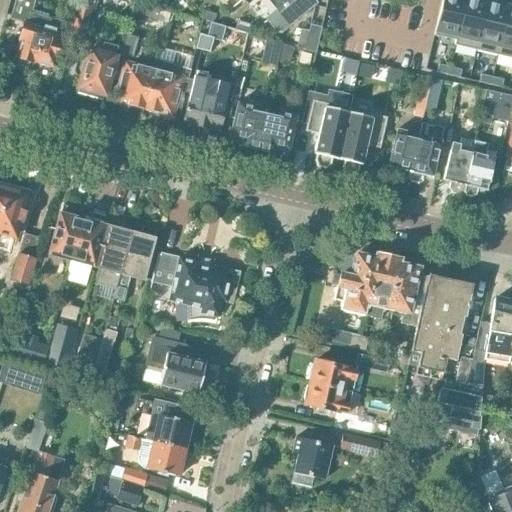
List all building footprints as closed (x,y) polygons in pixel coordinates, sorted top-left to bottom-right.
[(32,10),(35,0),(14,0),(9,18),(23,22),(18,40),(19,40),(14,57),(34,63),(34,61),(53,67),(63,32),(69,34),(72,24),(66,23),(46,17),(47,14),(32,10)] [(95,10),(97,0),(78,0),(69,35),(83,38),(91,9),(95,10)] [(318,3),(315,0),(269,0),(276,9),(266,18),(276,31),(283,32),(318,3)] [(456,41),(465,0),(442,0),(434,35),(455,40),(456,41)] [(476,50),(487,2),(478,0),(465,0),(456,41),(455,40),(454,45),(455,45),(476,50)] [(497,55),(508,7),(487,2),(476,50),(497,55)] [(511,7),(508,7),(497,55),(511,58),(511,7)] [(204,10),(201,19),(210,22),(214,23),(216,14),(204,10)] [(238,21),(235,30),(247,33),(250,24),(238,21)] [(199,33),(195,48),(209,52),(213,39),(221,41),(225,27),(214,23),(210,22),(207,35),(199,33)] [(322,27),(310,24),(305,50),(316,52),(322,27)] [(126,34),(121,54),(133,57),(138,37),(126,34)] [(104,39),(100,53),(89,50),(86,61),(80,60),(77,62),(74,72),(75,75),(81,77),(78,87),(103,95),(115,54),(118,44),(104,39)] [(282,43),(281,47),(277,62),(289,65),(294,47),(282,43)] [(153,71),(143,109),(171,117),(178,90),(190,92),(193,80),(187,78),(189,71),(184,69),(184,68),(156,61),(153,71)] [(143,109),(153,71),(125,63),(115,102),(143,109)] [(436,72),(448,75),(450,67),(438,64),(436,72)] [(461,70),(450,67),(448,75),(459,78),(461,70)] [(490,85),(492,77),(480,74),(478,82),(490,85)] [(492,77),(490,85),(501,87),(503,80),(492,77)] [(228,88),(193,80),(190,92),(183,123),(193,125),(192,131),(193,134),(203,136),(206,134),(208,128),(218,131),(228,88)] [(429,86),(429,85),(421,83),(415,109),(423,111),(429,86)] [(429,86),(423,111),(433,113),(439,88),(429,86)] [(457,86),(454,102),(467,105),(471,90),(457,86)] [(505,124),(506,125),(510,109),(511,97),(511,96),(485,90),(480,113),(478,122),(490,124),(492,118),(506,121),(505,124)] [(332,158),(338,159),(349,112),(327,107),(328,104),(312,100),(305,131),(318,134),(313,154),(316,154),(315,161),(317,166),(326,168),(330,164),(332,158)] [(252,106),(237,103),(236,107),(228,142),(230,147),(236,149),(241,146),(257,149),(265,114),(251,111),(252,106)] [(370,117),(349,112),(338,159),(344,161),(342,167),(345,173),(353,175),(358,171),(360,164),(362,165),(367,145),(379,148),(387,118),(371,114),(370,117)] [(279,117),(265,114),(257,149),(272,153),(275,157),(281,158),(286,155),(295,116),(281,113),(279,117)] [(408,178),(416,140),(403,137),(405,131),(396,129),(388,167),(395,168),(394,173),(397,179),(403,180),(408,178)] [(430,143),(416,140),(408,178),(411,182),(417,183),(422,181),(423,175),(430,177),(439,140),(431,138),(430,143)] [(474,140),(471,154),(463,191),(465,196),(471,197),(476,194),(477,189),(485,191),(494,153),(487,151),(488,144),(474,140)] [(463,191),(471,154),(459,151),(460,145),(451,142),(443,180),(450,182),(449,187),(451,192),(457,194),(463,191)] [(22,225),(26,209),(21,207),(25,195),(0,188),(0,239),(9,242),(11,235),(14,236),(17,223),(22,225)] [(70,260),(81,219),(72,217),(74,208),(62,205),(60,213),(58,213),(47,254),(70,260)] [(103,225),(102,225),(104,216),(92,213),(89,221),(81,219),(70,260),(98,267),(103,247),(97,245),(103,225)] [(96,283),(115,289),(120,273),(131,233),(122,230),(124,222),(112,218),(110,227),(109,227),(103,247),(98,267),(100,268),(96,283)] [(120,273),(115,289),(113,298),(123,301),(129,276),(142,280),(153,239),(152,238),(154,230),(142,226),(139,235),(131,233),(120,273)] [(44,241),(25,235),(9,281),(28,287),(44,241)] [(391,286),(397,264),(399,256),(377,251),(375,259),(377,259),(364,316),(379,319),(382,307),(393,309),(398,288),(391,286)] [(377,259),(375,259),(355,254),(355,255),(339,252),(335,270),(341,271),(340,275),(337,285),(336,285),(333,299),(342,301),(340,310),(364,316),(377,259)] [(179,259),(158,254),(152,280),(173,285),(169,300),(185,304),(186,323),(193,321),(198,321),(205,321),(212,322),(213,315),(217,316),(221,300),(223,301),(229,279),(212,274),(212,271),(208,270),(210,262),(200,260),(199,268),(196,267),(196,263),(179,259)] [(398,288),(393,309),(403,312),(400,323),(416,326),(427,277),(416,274),(417,268),(397,264),(391,286),(398,288)] [(428,274),(427,277),(416,326),(412,344),(411,351),(407,365),(417,367),(429,370),(450,279),(428,274)] [(450,279),(429,370),(441,373),(446,353),(455,355),(460,335),(458,335),(463,317),(465,317),(473,284),(450,279)] [(474,351),(472,358),(473,359),(467,385),(482,389),(484,359),(509,363),(509,358),(508,357),(511,337),(511,303),(510,303),(508,299),(499,297),(496,299),(494,298),(489,323),(479,322),(474,351)] [(43,312),(40,325),(49,327),(52,314),(43,312)] [(108,316),(106,325),(115,328),(117,318),(108,316)] [(346,340),(347,329),(322,327),(320,337),(346,340)] [(133,330),(126,328),(122,342),(129,344),(133,330)] [(105,329),(91,379),(107,383),(111,372),(105,370),(116,333),(105,329)] [(56,330),(48,363),(67,368),(76,336),(56,330)] [(49,345),(37,342),(39,337),(27,333),(25,339),(14,336),(8,356),(43,365),(49,345)] [(91,376),(101,340),(84,334),(72,371),(91,376)] [(348,347),(356,349),(359,336),(351,334),(348,347)] [(359,336),(356,349),(365,350),(367,338),(359,336)] [(161,376),(157,391),(195,401),(196,393),(201,394),(206,373),(202,372),(203,367),(187,363),(190,354),(151,343),(143,371),(161,376)] [(410,351),(402,349),(399,363),(407,365),(410,351)] [(472,358),(474,351),(473,351),(471,360),(459,357),(455,376),(454,382),(459,383),(467,385),(473,359),(472,358)] [(309,382),(352,392),(354,380),(356,371),(357,367),(386,373),(389,361),(357,353),(355,363),(328,358),(326,364),(314,361),(309,382)] [(38,398),(45,377),(2,364),(0,370),(0,373),(5,375),(2,386),(38,398)] [(346,413),(352,392),(309,382),(304,404),(317,407),(315,413),(328,415),(330,410),(346,413)] [(482,389),(467,385),(459,383),(457,391),(440,387),(437,403),(432,426),(479,436),(480,416),(479,416),(480,405),(482,397),(482,394),(482,389)] [(482,397),(480,405),(500,408),(502,397),(482,394),(482,397)] [(511,412),(511,397),(505,395),(501,408),(511,412)] [(130,423),(127,435),(152,441),(184,449),(190,421),(172,417),(175,404),(155,399),(148,428),(130,423)] [(35,419),(31,432),(26,448),(37,451),(43,435),(47,423),(35,419)] [(376,458),(380,441),(342,433),(338,449),(376,458)] [(152,441),(127,435),(124,447),(139,451),(137,459),(138,463),(140,465),(142,467),(146,469),(177,476),(184,449),(152,441)] [(298,454),(292,477),(291,483),(308,488),(311,476),(324,479),(331,446),(295,437),(292,452),(298,454)] [(54,457),(50,456),(38,452),(17,511),(47,511),(57,481),(47,478),(54,457)] [(143,488),(146,475),(123,467),(119,480),(143,488)] [(89,499),(104,502),(110,477),(95,472),(89,499)] [(511,511),(511,474),(503,478),(503,479),(504,478),(508,488),(488,495),(494,511),(511,511)] [(116,500),(139,507),(145,489),(122,481),(116,500)]
